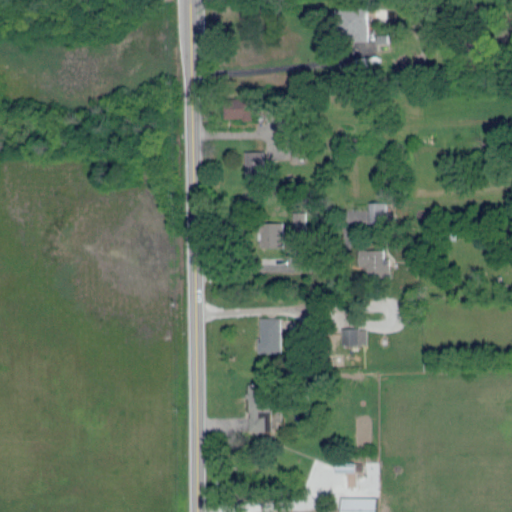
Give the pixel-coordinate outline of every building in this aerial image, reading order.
[(367,25),(368,41),(349,41),(349,38),(338,38),(338,32),(331,33),(330,11),(336,10),(336,7),(367,6),(367,25)] [(243,121),(243,116),(225,117),(224,98),(243,98),(243,95),(252,94),(252,101),(256,101),(257,110),(253,110),(253,120),(243,121)] [(245,177),(244,151),(264,151),(264,176),(245,177)] [(369,203),(369,224),(386,224),(386,203),(369,203)] [(262,246),(262,245),(258,245),(258,222),(283,221),(284,246),(262,246)] [(389,276),(365,276),(365,265),(358,265),(358,249),(383,249),(383,257),(389,257),(389,276)] [(280,352),(258,352),(258,337),(261,337),(261,317),(280,317),(280,352)] [(249,430),(249,415),(251,415),(251,411),(249,411),(249,397),(246,397),(246,391),(249,391),(249,383),(271,383),(272,430),(249,430)] [(376,511),(377,499),(341,498),(341,511),(376,511)]
